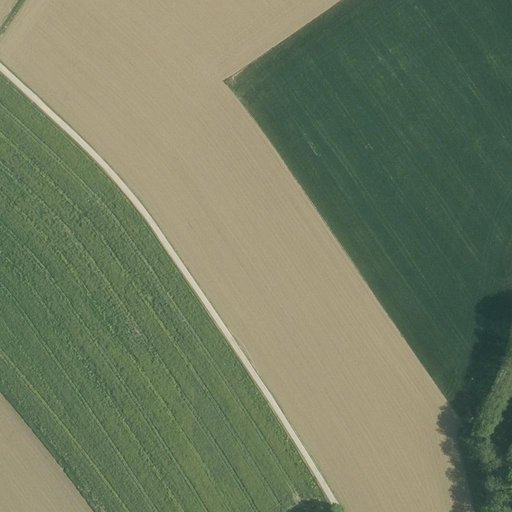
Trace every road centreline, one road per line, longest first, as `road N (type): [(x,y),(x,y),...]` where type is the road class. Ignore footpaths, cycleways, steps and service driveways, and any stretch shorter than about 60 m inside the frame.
road 1 (track): [(0,70),(133,201),(338,511)]
road 2 (track): [(511,339),(471,437),(485,511)]
